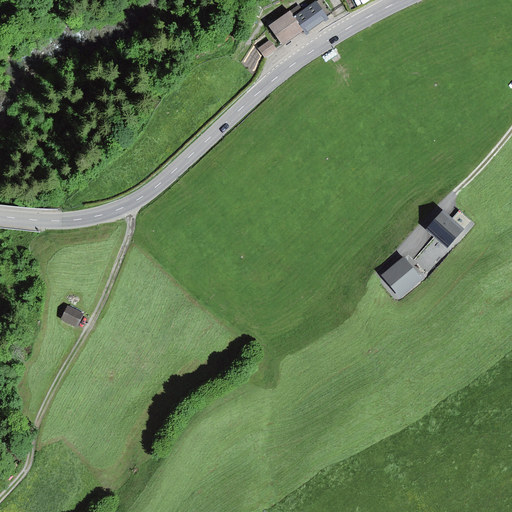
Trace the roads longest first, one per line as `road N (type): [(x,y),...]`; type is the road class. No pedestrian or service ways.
road 1 (secondary): [(0,216),(74,220),(127,206),(294,64),(403,0)]
road 2 (track): [(127,206),(128,236),(104,298),(40,414),(30,462),(0,498)]
